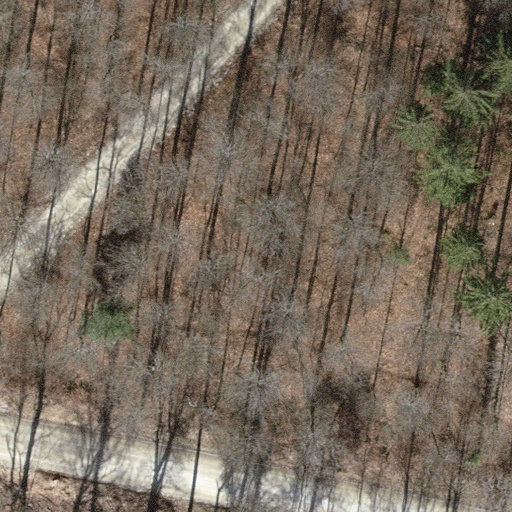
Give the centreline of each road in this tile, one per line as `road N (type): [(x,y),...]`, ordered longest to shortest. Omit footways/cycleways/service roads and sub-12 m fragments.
road 1 (track): [(0,281),(269,0)]
road 2 (tertiary): [(380,511),(0,437)]
